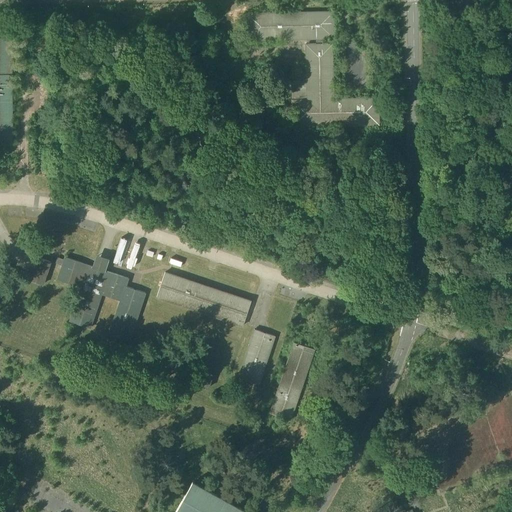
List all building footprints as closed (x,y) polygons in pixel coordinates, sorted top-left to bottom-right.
[(475,0),(460,0),(461,11),(475,11),(475,0)] [(333,12),(247,13),(247,39),(334,38),(333,12)] [(0,144),(12,145),(11,23),(0,23),(0,144)] [(332,43),(306,44),(306,81),(292,82),(292,126),(378,124),(378,98),(333,98),(332,43)] [(119,237),(114,261),(122,262),(127,238),(119,237)] [(54,256),(46,284),(54,286),(56,279),(56,280),(62,258),(54,256)] [(51,262),(35,257),(28,280),(43,285),(51,262)] [(128,278),(64,257),(57,280),(81,288),(69,322),(89,328),(101,294),(119,300),(124,286),(125,287),(128,278)] [(251,301),(165,273),(156,298),(242,326),(251,301)] [(119,300),(108,334),(129,341),(145,293),(125,287),(124,286),(119,300)] [(254,330),(238,378),(259,384),(274,337),(254,330)] [(293,343),(270,413),(290,420),(314,350),(293,343)] [(212,375),(199,371),(195,385),(208,389),(212,375)] [(207,491),(191,483),(175,511),(254,511),(247,511),(245,511),(240,509),(240,508),(239,508),(232,505),(232,504),(232,503),(231,504),(224,500),(224,499),(223,500),(216,496),(217,495),(216,495),(215,496),(208,492),(209,491),(208,490),(207,491)]
